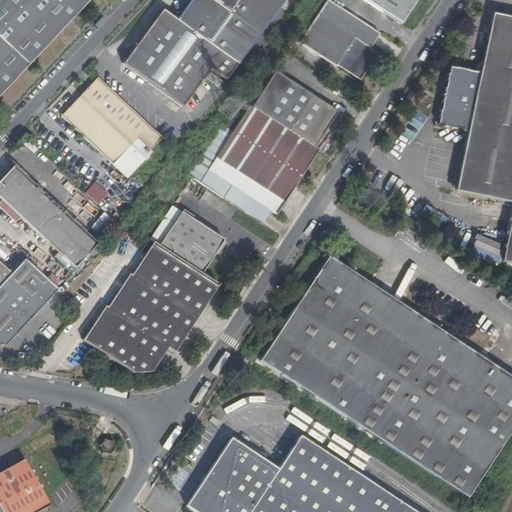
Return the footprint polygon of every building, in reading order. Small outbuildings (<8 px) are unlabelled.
[(0,0),(0,93),(87,0),(0,0)] [(176,19),(236,63),(282,0),(189,0),(188,3),(176,19)] [(329,0),(309,31),(303,41),(330,59),(360,79),(378,52),(373,48),(382,35),(329,0)] [(365,0),(401,24),(416,0),(365,0)] [(277,21),(283,13),(278,9),(272,17),(277,21)] [(163,10),(153,22),(209,72),(210,70),(224,80),(236,63),(176,19),(163,10)] [(511,18),(493,15),(480,74),(475,73),(476,71),(469,70),(469,71),(457,69),(457,67),(448,65),(446,74),(448,75),(446,82),(444,82),(443,89),(445,89),(444,95),(441,96),(443,98),(441,104),(440,104),(438,111),(439,111),(438,119),(436,119),(435,128),(444,130),(444,128),(456,131),(456,133),(462,134),(462,132),(468,134),(455,193),(511,204),(511,211),(501,262),(511,264),(511,18)] [(209,72),(153,22),(122,64),(182,108),(209,72)] [(252,108),(311,148),(335,113),(275,72),(252,108)] [(221,83),(216,78),(210,74),(206,80),(218,89),(221,83)] [(161,136),(96,77),(59,115),(111,163),(136,138),(148,149),(161,136)] [(192,113),(208,91),(201,85),(184,108),(192,113)] [(275,216),(318,152),(311,148),(252,108),(249,105),(206,170),(231,187),(270,212),(275,216)] [(224,198),(231,187),(206,170),(190,160),(182,170),(224,198)] [(0,181),(0,197),(46,241),(56,232),(78,265),(95,247),(12,169),(0,181)] [(84,193),(97,205),(107,194),(94,182),(84,193)] [(270,212),(231,187),(224,198),(262,224),(270,212)] [(160,246),(181,213),(171,206),(151,239),(160,246)] [(82,232),(87,228),(72,213),(67,218),(82,232)] [(100,236),(112,221),(102,213),(90,228),(100,236)] [(160,246),(202,274),(224,241),(181,213),(160,246)] [(56,232),(46,241),(75,268),(78,265),(56,232)] [(174,353),(218,285),(202,274),(160,246),(154,242),(132,277),(130,275),(108,309),(106,308),(84,342),(135,375),(152,373),(168,349),(174,353)] [(62,281),(75,268),(62,256),(49,269),(62,281)] [(511,429),(511,376),(453,338),(411,311),(327,256),(259,360),(299,387),(310,394),(466,498),(479,479),(503,443),(511,429)] [(0,284),(0,346),(7,347),(10,344),(57,289),(24,258),(8,275),(0,284)] [(0,267),(0,284),(8,275),(0,267)] [(415,511),(300,436),(277,469),(230,439),(186,505),(196,511),(415,511)] [(103,452),(111,447),(107,440),(99,445),(103,452)] [(23,458),(0,471),(0,510),(1,511),(34,511),(49,504),(23,458)]
